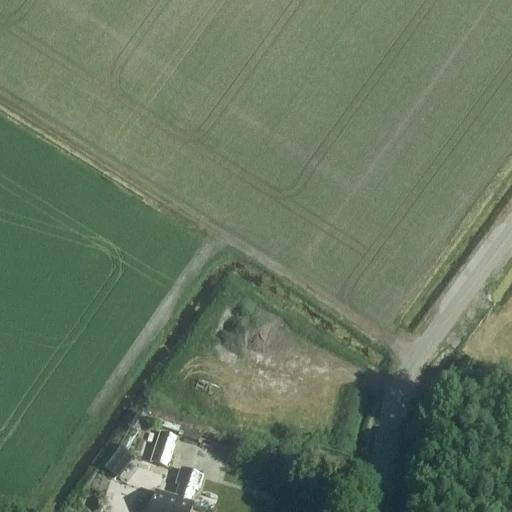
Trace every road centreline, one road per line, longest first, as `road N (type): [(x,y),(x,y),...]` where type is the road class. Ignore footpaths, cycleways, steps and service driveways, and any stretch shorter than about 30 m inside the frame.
road 1 (unclassified): [(371,511),(397,388),(511,224)]
road 2 (unknown): [(215,241),(304,297),(397,388)]
